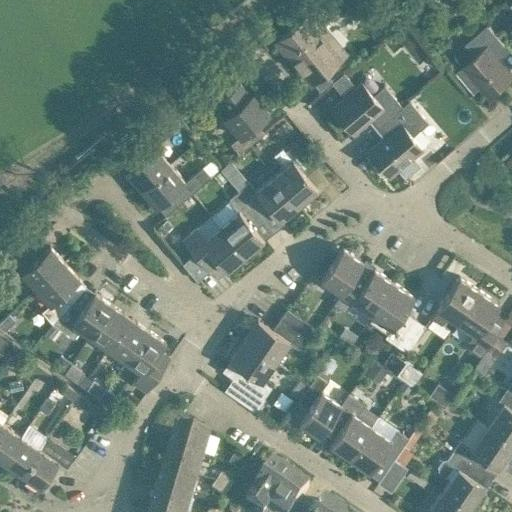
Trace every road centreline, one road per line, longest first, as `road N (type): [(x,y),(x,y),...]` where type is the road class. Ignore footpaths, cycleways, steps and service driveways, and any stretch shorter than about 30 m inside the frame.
road 1 (residential): [(216,314),(116,212),(102,208),(57,232),(211,320)]
road 2 (residential): [(384,511),(179,371)]
road 3 (residential): [(216,314),(364,191)]
road 4 (residential): [(364,191),(259,67)]
road 5 (residential): [(113,511),(131,437),(179,371)]
road 6 (residential): [(403,207),(511,113)]
road 7 (residential): [(511,275),(403,207)]
